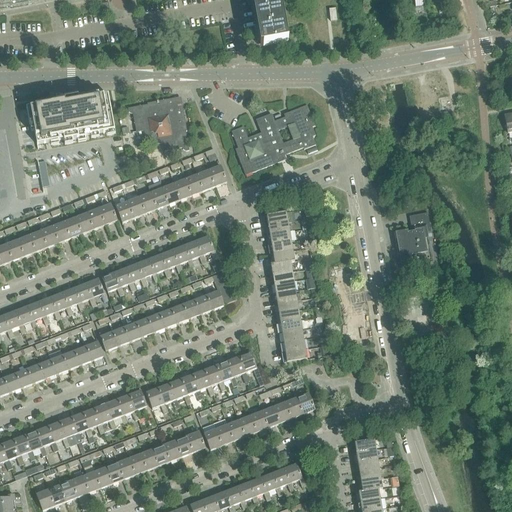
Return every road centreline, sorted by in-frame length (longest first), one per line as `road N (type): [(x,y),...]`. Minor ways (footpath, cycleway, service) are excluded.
road 1 (residential): [(0,422),(259,320)]
road 2 (residential): [(245,75),(235,7),(50,38)]
road 3 (residential): [(231,207),(0,294)]
road 4 (unclassified): [(398,400),(354,165)]
road 5 (residential): [(118,511),(323,432)]
road 6 (tertiary): [(50,77),(245,75)]
road 7 (tertiary): [(335,72),(511,44)]
road 8 (unclassified): [(231,207),(354,165)]
